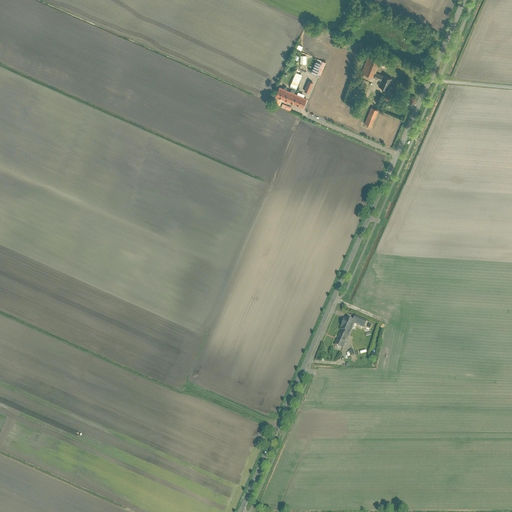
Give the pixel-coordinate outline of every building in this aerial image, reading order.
[(377,61),(366,57),(360,74),(380,81),(378,87),(387,90),(392,78),(374,71),(377,61)] [(318,75),(323,65),(316,62),(311,72),(318,75)] [(289,86),(296,89),(302,74),(295,71),(289,86)] [(301,89),(307,91),(311,81),(305,79),(301,89)] [(304,98),(278,86),(273,97),(300,108),(304,98)] [(371,125),(377,110),(370,107),(363,122),(371,125)] [(343,327),(333,348),(342,352),(351,331),(343,327)] [(357,333),(352,343),(366,349),(371,339),(357,333)]
